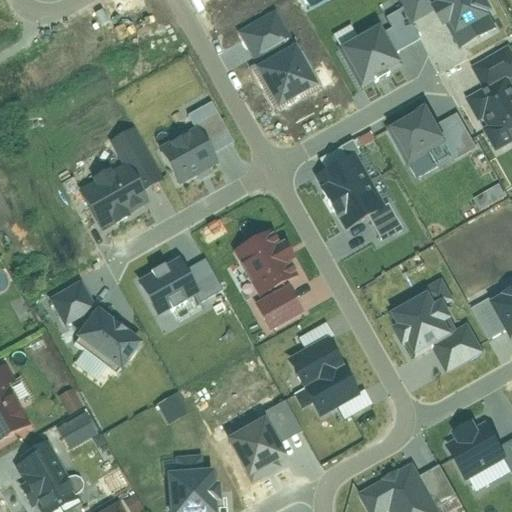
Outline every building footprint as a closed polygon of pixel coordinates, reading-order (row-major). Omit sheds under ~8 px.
[(441,0),(432,6),(445,28),(449,26),(463,50),(494,32),(486,17),(489,15),(480,0),(441,0)] [(272,12),(232,33),(249,63),(288,42),(272,12)] [(378,31),(339,53),(361,91),(400,69),(378,31)] [(316,88),(294,51),(253,74),(275,112),(316,88)] [(511,144),(511,89),(508,82),(468,104),(496,154),(511,144)] [(446,148),(427,111),(385,132),(405,170),(446,148)] [(196,133),(159,154),(179,190),(217,169),(196,133)] [(384,210),(354,158),(315,181),(345,233),(384,210)] [(147,207),(126,170),(79,196),(100,233),(147,207)] [(267,235),(232,256),(259,301),(294,280),(267,235)] [(178,264),(137,287),(156,320),(196,297),(178,264)] [(286,288),(249,307),(264,337),(301,318),(286,288)] [(511,297),(495,308),(511,337),(511,297)] [(430,298),(391,319),(413,360),(452,339),(445,326),(449,323),(439,306),(435,308),(430,298)] [(143,349),(97,315),(74,346),(120,380),(143,349)] [(326,342),(287,364),(320,421),(359,398),(326,342)] [(0,378),(0,446),(30,429),(0,378)] [(57,398),(64,417),(79,412),(72,393),(57,398)] [(96,438),(84,416),(49,435),(61,456),(96,438)] [(263,424),(224,444),(244,482),(283,462),(263,424)] [(487,427),(447,450),(466,484),(506,460),(487,427)] [(49,454),(11,472),(34,511),(51,511),(76,499),(49,454)] [(438,511),(413,468),(360,499),(367,511),(438,511)] [(117,473),(94,481),(102,502),(124,493),(117,473)] [(211,476),(166,479),(167,511),(213,511),(213,507),(219,507),(218,488),(211,488),(211,476)] [(133,498),(121,507),(124,511),(141,511),(142,511),(133,498)]
